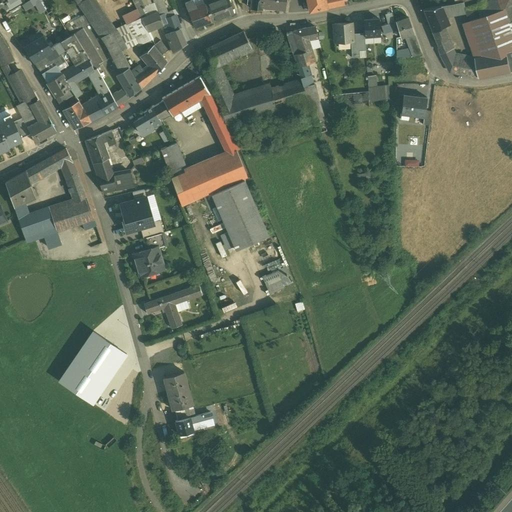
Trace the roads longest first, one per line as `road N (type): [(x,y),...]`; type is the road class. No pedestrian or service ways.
road 1 (residential): [(70,138),(99,205),(175,481),(187,491)]
road 2 (residential): [(70,138),(130,105),(215,33),(293,19)]
road 3 (residential): [(402,2),(444,75),(511,78)]
road 4 (residential): [(0,23),(70,138)]
